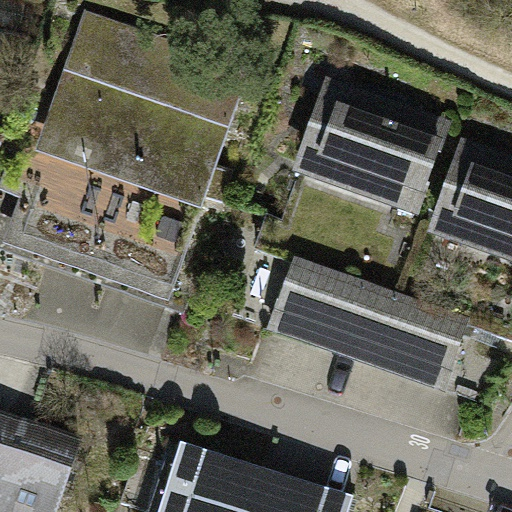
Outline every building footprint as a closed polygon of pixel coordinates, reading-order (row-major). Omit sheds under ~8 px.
[(36,0),(0,0),(0,33),(28,40),(36,0)] [(25,115),(21,128),(208,192),(210,185),(250,68),(185,46),(180,59),(95,29),(61,128),(25,115)] [(398,209),(414,215),(444,133),(327,92),(302,162),(402,197),(398,209)] [(21,242),(172,294),(208,192),(21,128),(14,147),(50,159),(21,242)] [(511,170),(462,153),(437,223),(511,249),(511,170)] [(445,380),(466,323),(296,263),(276,320),(445,380)] [(0,511),(56,511),(80,446),(0,417),(0,511)] [(250,511),(258,489),(197,470),(203,451),(181,445),(160,511),(250,511)] [(333,511),(258,489),(250,511),(333,511)]
